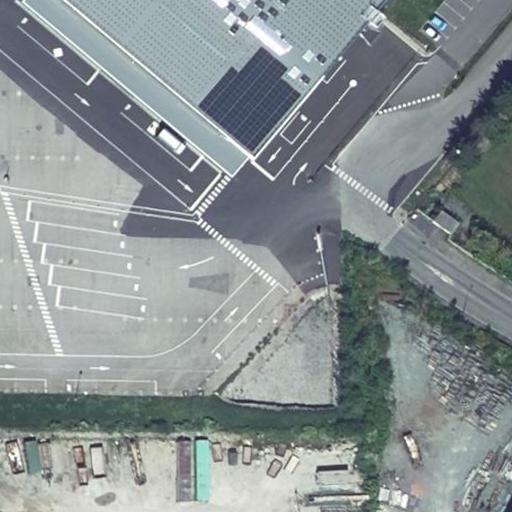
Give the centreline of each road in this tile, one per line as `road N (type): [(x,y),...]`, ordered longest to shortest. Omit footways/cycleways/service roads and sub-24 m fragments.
road 1 (unknown): [(349,200),(302,93),(271,48),(217,0)]
road 2 (unknown): [(349,200),(463,101),(511,45)]
road 3 (residential): [(349,200),(511,329)]
